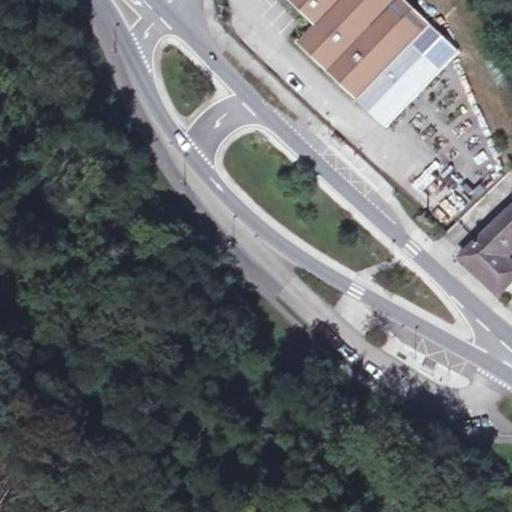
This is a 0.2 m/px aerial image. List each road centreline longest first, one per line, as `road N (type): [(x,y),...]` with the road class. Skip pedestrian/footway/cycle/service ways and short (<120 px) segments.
road 1 (secondary): [(131,57),(198,164),(271,234),(511,378)]
road 2 (secondary): [(511,338),(163,8)]
